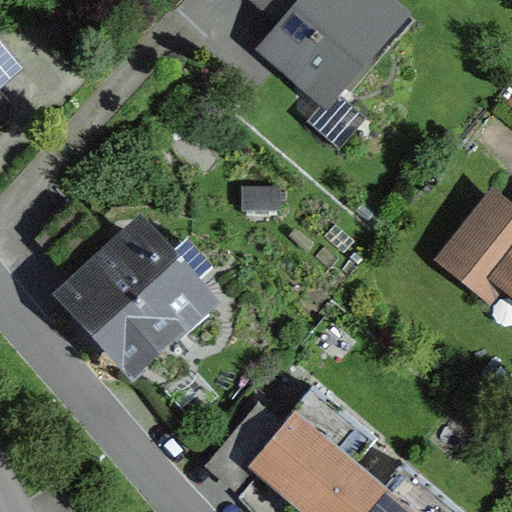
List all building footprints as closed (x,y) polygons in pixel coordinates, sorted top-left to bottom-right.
[(411,13),(395,0),(250,0),(279,25),(257,51),(321,106),(307,122),(338,149),(365,119),(339,97),(411,13)] [(0,127),(18,112),(0,91),(0,90),(25,69),(0,40),(0,127)] [(279,187),(242,186),(242,210),(279,210),(279,187)] [(511,204),(491,188),(433,261),(491,307),(501,293),(511,301),(511,204)] [(75,202),(35,239),(72,279),(112,243),(75,202)] [(221,305),(201,284),(216,270),(186,238),(171,251),(140,217),(112,243),(72,279),(52,298),(133,386),(221,305)] [(251,474),(297,511),(361,511),(383,486),(358,465),(378,441),(313,387),(283,422),(260,402),(205,468),(235,493),(251,474)] [(463,511),(403,462),(383,486),(361,511),(463,511)]
